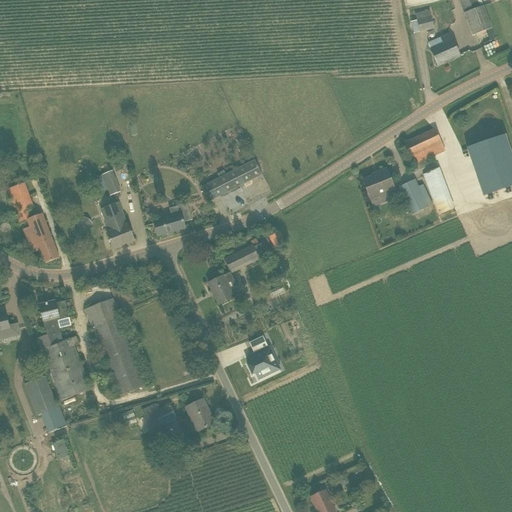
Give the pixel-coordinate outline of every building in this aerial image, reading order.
[(484,0),(459,0),(465,13),(480,8),(483,6),(486,5),(484,0)] [(483,6),(480,8),(465,13),(473,36),(492,29),(483,6)] [(431,17),(417,20),(420,32),(434,28),(431,17)] [(431,50),(438,65),(459,55),(450,33),(439,38),(443,44),(431,50)] [(404,143),(409,152),(415,165),(445,151),(434,129),(404,143)] [(511,186),(511,154),(505,136),(467,149),(484,196),(511,186)] [(201,188),(208,202),(262,175),(255,160),(201,188)] [(378,174),(363,180),(370,198),(386,192),(387,195),(395,191),(387,169),(378,173),(378,174)] [(440,170),(423,177),(438,216),(455,209),(440,170)] [(115,179),(112,172),(103,175),(106,183),(115,179)] [(428,207),(415,180),(399,188),(412,215),(428,207)] [(28,209),(34,207),(25,183),(7,189),(19,221),(31,217),(28,209)] [(107,233),(113,249),(134,241),(128,225),(126,225),(124,219),(119,203),(101,210),(107,225),(108,225),(110,232),(107,233)] [(157,237),(186,228),(184,222),(192,220),(188,204),(170,209),(172,217),(153,222),(157,237)] [(27,221),(30,228),(39,250),(44,264),(59,258),(43,214),(37,217),(27,221)] [(88,229),(80,223),(72,233),(80,239),(88,229)] [(285,244),(279,232),(269,237),(275,249),(285,244)] [(224,259),(231,272),(231,273),(260,259),(253,245),(224,259)] [(237,296),(233,289),(237,287),(231,273),(231,272),(223,276),(208,283),(219,305),(237,296)] [(113,299),(112,299),(86,309),(120,396),(147,385),(113,299)] [(69,315),(65,301),(56,304),(55,302),(40,306),(44,321),(57,318),(57,321),(64,319),(63,317),(69,315)] [(9,326),(6,314),(0,315),(0,340),(20,335),(17,324),(9,326)] [(76,337),(71,339),(51,347),(47,335),(35,340),(40,351),(42,350),(62,400),(91,389),(74,345),(79,343),(76,337)] [(269,346),(268,347),(254,353),(247,357),(248,358),(249,358),(251,362),(247,364),(252,375),(255,373),(258,379),(265,376),(262,370),(277,363),(269,346)] [(25,385),(36,416),(58,408),(46,377),(25,385)] [(197,432),(213,425),(207,410),(208,409),(203,400),(186,408),(197,432)] [(170,404),(159,409),(156,403),(142,410),(145,416),(144,416),(154,435),(163,431),(161,427),(177,419),(170,404)] [(127,423),(136,421),(133,410),(124,413),(127,423)] [(54,444),(60,458),(69,455),(64,440),(54,444)] [(317,511),(335,511),(325,491),(311,498),(317,511)]
